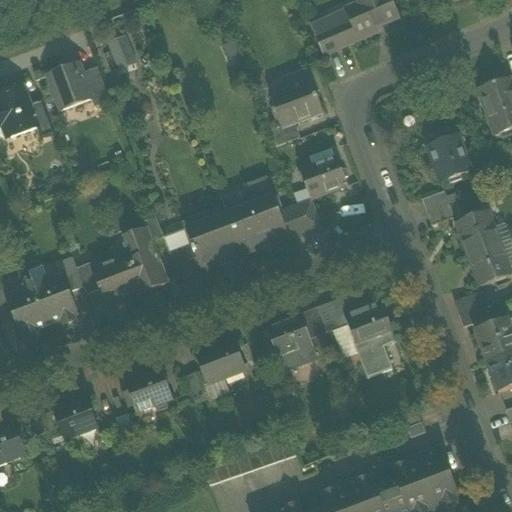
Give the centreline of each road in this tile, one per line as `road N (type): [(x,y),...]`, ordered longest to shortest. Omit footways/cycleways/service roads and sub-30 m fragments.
road 1 (residential): [(399,237),(0,390)]
road 2 (residential): [(511,25),(383,77),(356,98),(356,123),(399,237)]
road 3 (residential): [(469,425),(239,511)]
road 4 (residential): [(399,237),(469,425)]
